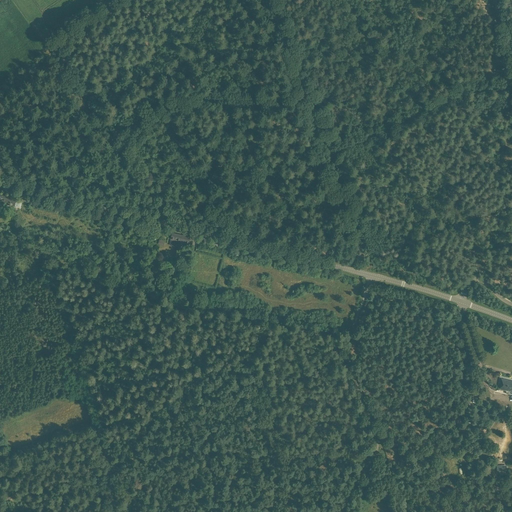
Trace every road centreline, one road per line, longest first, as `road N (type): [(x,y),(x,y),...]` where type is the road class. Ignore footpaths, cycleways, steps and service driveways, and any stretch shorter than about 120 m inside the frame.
road 1 (tertiary): [(467,302),(0,182)]
road 2 (track): [(107,461),(377,449)]
